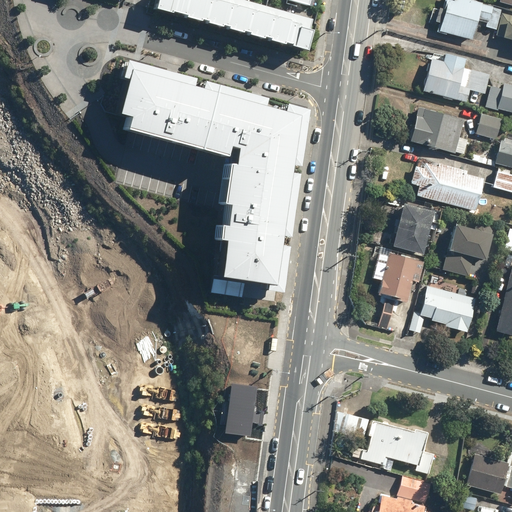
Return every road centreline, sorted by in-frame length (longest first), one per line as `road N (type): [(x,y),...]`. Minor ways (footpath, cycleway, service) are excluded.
road 1 (residential): [(0,197),(76,323),(81,389),(70,511)]
road 2 (secondary): [(341,89),(307,343)]
road 3 (residential): [(511,396),(307,343)]
road 4 (residential): [(341,89),(146,34)]
road 5 (secondary): [(307,343),(284,511)]
